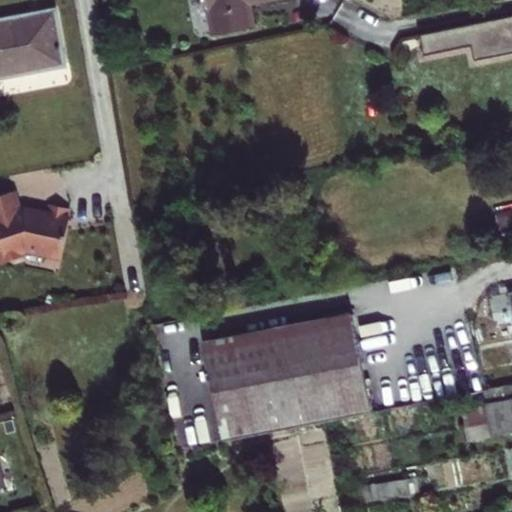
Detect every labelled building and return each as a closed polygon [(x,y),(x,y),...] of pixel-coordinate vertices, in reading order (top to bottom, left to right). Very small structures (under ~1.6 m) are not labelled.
[(268,0),(207,0),(214,35),(255,26),(250,4),(249,0),(265,0),(265,1),(268,0)] [(0,21),(0,76),(64,65),(54,12),(0,21)] [(67,71),(0,78),(0,93),(69,85),(67,71)] [(25,254),(30,250),(64,244),(57,206),(55,207),(53,196),(33,200),(35,211),(13,215),(8,219),(0,209),(0,259),(12,273),(29,258),(25,254)] [(324,319),(206,342),(225,440),(372,411),(354,314),(342,316),(340,310),(323,314),(324,319)] [(511,384),(485,390),(487,404),(493,436),(511,432),(511,384)] [(468,440),(493,436),(487,404),(462,408),(468,440)] [(418,478),(364,488),(366,501),(420,492),(418,478)]
